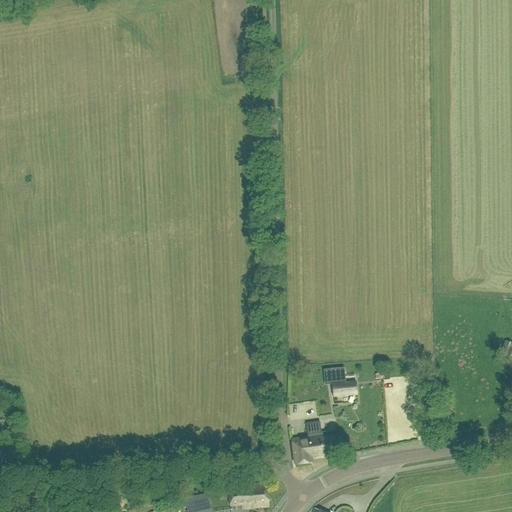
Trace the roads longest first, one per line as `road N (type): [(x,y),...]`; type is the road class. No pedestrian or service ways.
road 1 (unclassified): [(286,476),(276,373),(269,0)]
road 2 (unclassified): [(286,476),(258,470),(75,482),(9,511)]
road 3 (unclassified): [(301,498),(341,471),(381,460),(511,441)]
